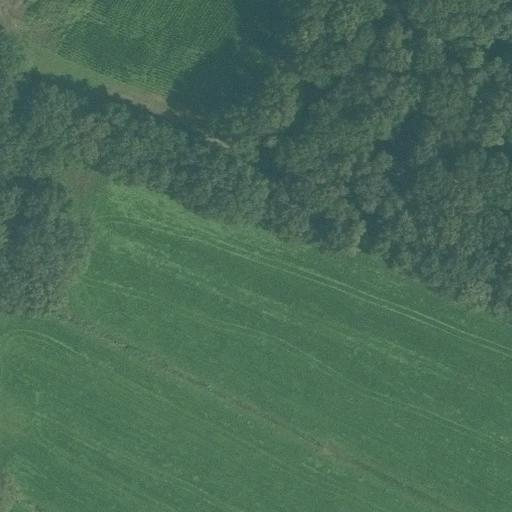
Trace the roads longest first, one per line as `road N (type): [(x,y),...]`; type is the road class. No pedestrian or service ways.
road 1 (track): [(226,169),(511,276)]
road 2 (track): [(226,169),(469,0)]
road 3 (track): [(0,84),(226,169)]
